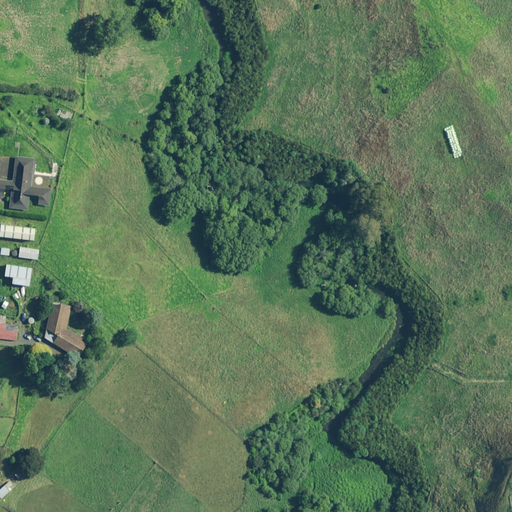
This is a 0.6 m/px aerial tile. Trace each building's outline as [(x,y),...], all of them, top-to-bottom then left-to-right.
[(13,156),(11,180),(0,178),(0,196),(2,197),(3,192),(10,193),(8,208),(27,210),(28,197),(37,198),(36,204),(47,206),(49,188),(29,186),(32,158),(13,156)] [(33,228),(0,224),(0,236),(32,240),(33,228)] [(37,249),(18,246),(16,257),(36,259),(37,249)] [(8,248),(0,247),(0,254),(8,255),(8,248)] [(30,268),(4,264),(2,276),(10,277),(9,284),(28,286),(30,268)] [(9,303),(4,300),(0,305),(0,306),(5,309),(9,303)] [(70,305),(50,301),(43,338),(75,357),(85,340),(66,328),(70,305)] [(5,314),(0,313),(0,338),(16,339),(18,325),(4,324),(5,314)] [(8,481),(0,487),(0,497),(13,487),(8,481)]
